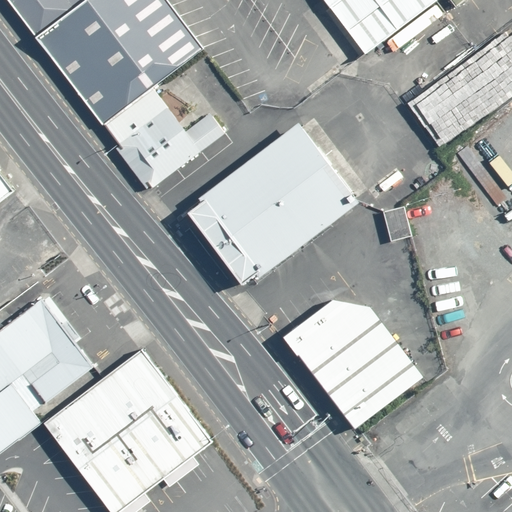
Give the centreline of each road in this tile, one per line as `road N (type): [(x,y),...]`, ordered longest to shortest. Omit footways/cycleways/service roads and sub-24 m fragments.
road 1 (secondary): [(0,54),(225,323),(357,498)]
road 2 (secondary): [(317,511),(0,109)]
